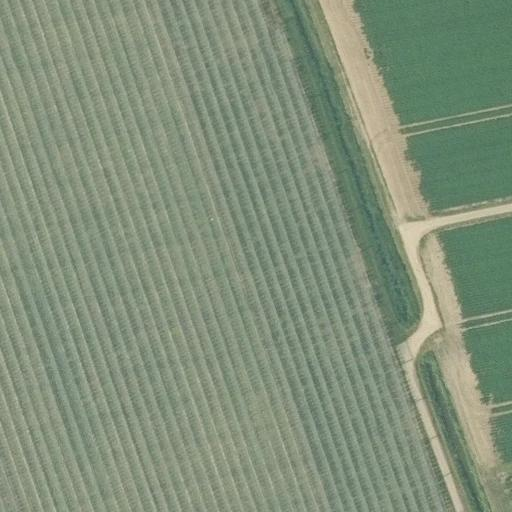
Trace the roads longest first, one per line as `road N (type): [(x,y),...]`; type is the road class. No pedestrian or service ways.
road 1 (track): [(511,208),(424,225),(410,235),(432,322),(403,356),(460,511)]
road 2 (track): [(410,235),(315,0)]
